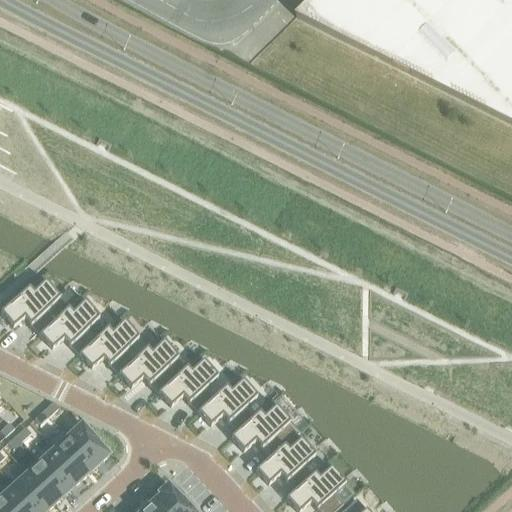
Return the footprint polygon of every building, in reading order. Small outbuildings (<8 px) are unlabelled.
[(511,0),(318,0),(296,22),(511,129),(511,0)] [(40,279),(0,315),(0,316),(12,330),(24,319),(29,325),(39,336),(55,321),(47,311),(59,301),(40,279)] [(55,321),(39,336),(52,350),(64,339),(68,344),(78,355),(95,341),(86,331),(98,320),(79,299),(55,321)] [(95,341),(78,355),(91,370),(103,359),(108,364),(118,375),(134,360),(126,351),(138,340),(123,324),(121,326),(117,321),(95,341)] [(134,360),(118,375),(131,390),(143,379),(148,384),(157,395),(186,369),(158,339),(134,360)] [(186,369),(157,395),(170,409),(182,399),(187,404),(197,415),(213,400),(205,390),(216,380),(197,359),(186,369)] [(213,400),(197,415),(210,429),(222,419),(226,424),(236,435),(253,420),(244,410),(256,400),(237,379),(213,400)] [(280,398),(271,406),(284,420),(285,421),(293,413),(280,398)] [(236,435),(230,441),(243,455),(255,444),(259,450),(269,461),(270,461),(295,438),(296,438),(298,436),(285,421),(284,420),(271,406),(270,404),(253,420),(236,435)] [(51,406),(42,414),(48,420),(57,412),(51,406)] [(42,414),(34,422),(39,428),(48,420),(42,414)] [(8,426),(0,432),(0,435),(4,440),(14,432),(8,426)] [(67,440),(66,440),(94,471),(108,458),(96,445),(97,444),(81,427),(67,440)] [(25,430),(16,438),(21,445),(30,436),(25,430)] [(60,432),(46,445),(52,453),(53,452),(81,483),(94,471),(66,440),(67,440),(60,432)] [(16,438),(7,446),(12,453),(21,445),(16,438)] [(269,461),(255,474),(268,488),(279,477),(284,482),(294,493),(311,479),(302,469),(314,458),(296,438),(295,438),(270,461),(269,461)] [(40,464),(39,465),(67,495),(81,483),(53,452),(52,453),(40,464)] [(37,460),(23,473),(54,507),(67,495),(39,465),(40,464),(37,460)] [(294,493),(285,502),(294,511),(302,511),(310,505),(315,511),(337,511),(342,508),(333,497),(344,486),(325,465),(311,479),(294,493)] [(23,473),(9,485),(33,511),(48,511),(54,507),(23,473)] [(0,493),(0,502),(8,511),(33,511),(9,485),(0,493)] [(159,498),(152,505),(158,511),(194,511),(188,505),(187,507),(182,502),(181,502),(167,487),(157,496),(159,498)] [(0,511),(8,511),(0,502),(0,511)]
